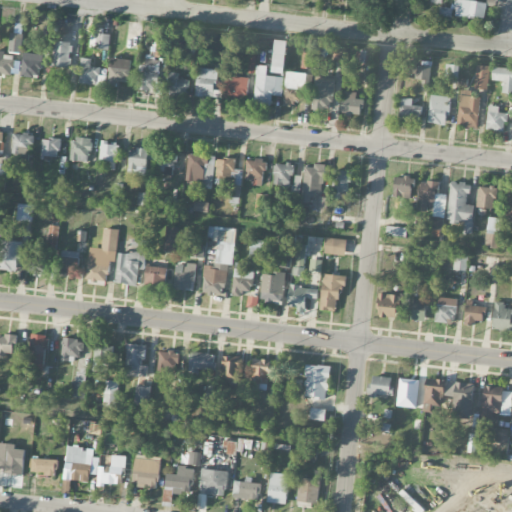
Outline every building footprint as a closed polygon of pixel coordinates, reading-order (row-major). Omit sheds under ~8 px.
[(484,20),(487,3),(467,0),(457,0),(455,15),(484,20)] [(8,52),(20,54),(23,34),(10,33),(8,52)] [(109,50),(110,34),(96,34),(95,49),(109,50)] [(273,72),(285,73),(286,41),(274,40),(273,72)] [(71,68),(70,42),(53,42),(54,68),(71,68)] [(14,54),(0,52),(0,74),(12,76),(14,54)] [(46,54),(23,53),(22,77),(39,77),(39,67),(45,68),(46,54)] [(301,68),(313,69),(314,53),(302,53),(301,68)] [(248,74),(255,74),(256,54),(249,54),(248,74)] [(118,81),(127,83),(131,60),(112,57),(107,86),(117,87),(118,81)] [(100,75),(100,67),(91,67),(92,59),(81,58),(80,85),(106,86),(106,75),(100,75)] [(158,91),(159,60),(141,59),(139,91),(158,91)] [(254,103),(271,104),(272,95),(282,96),(283,77),(267,76),(267,66),(256,65),(254,103)] [(458,78),(459,65),(446,65),(445,78),(458,78)] [(473,87),(487,90),(491,67),(477,65),(473,87)] [(422,80),(421,90),(427,91),(431,68),(417,66),(415,79),(422,80)] [(220,99),(221,91),(215,90),(218,70),(199,68),(195,95),(220,99)] [(502,93),(511,93),(511,68),(493,68),(492,80),(503,81),(502,93)] [(188,80),(178,79),(178,73),(169,72),(168,96),(188,97),(188,80)] [(305,101),(306,73),(285,72),(284,106),(293,106),(294,100),(305,101)] [(226,76),(226,100),(248,101),(249,77),(226,76)] [(313,108),(333,109),(334,78),(314,77),(313,108)] [(471,90),(460,90),(458,128),(478,129),(479,97),(470,97),(471,90)] [(357,92),(343,91),(341,112),(361,114),(362,99),(356,99),(357,92)] [(449,96),(430,96),(429,124),(448,124),(449,96)] [(413,105),(413,98),(401,98),(399,120),(421,121),(422,106),(413,105)] [(487,130),(505,131),(506,113),(499,113),(499,106),(488,105),(487,130)] [(12,158),(31,160),(33,135),(15,133),(12,158)] [(60,139),(43,138),(42,157),(59,158),(60,139)] [(71,138),(71,161),(90,161),(91,139),(71,138)] [(116,170),(117,142),(101,142),(100,165),(107,165),(107,170),(116,170)] [(128,174),(147,175),(148,149),(129,148),(128,174)] [(174,175),(176,151),(160,150),(157,173),(174,175)] [(213,189),(215,155),(188,154),(187,182),(201,182),(201,188),(213,189)] [(216,177),(235,178),(235,185),(230,185),(230,200),(239,200),(241,170),(235,170),(236,159),(217,158),(216,177)] [(247,160),(245,181),(263,183),(265,161),(247,160)] [(0,178),(7,179),(8,164),(0,163),(0,178)] [(273,185),(291,186),(292,164),(274,163),(273,185)] [(305,167),(302,202),(316,203),(315,212),(326,213),(327,198),(323,197),(325,165),(314,164),(314,167),(305,167)] [(413,197),(414,177),(395,176),(394,196),(413,197)] [(446,195),(438,194),(440,182),(422,180),(418,207),(433,209),(431,230),(442,231),(446,195)] [(473,205),(468,205),(469,183),(449,182),(448,220),(463,221),(463,233),(472,233),(473,205)] [(495,209),(497,188),(478,187),(477,208),(495,209)] [(209,203),(194,201),(193,211),(207,213),(209,203)] [(17,220),(32,221),(32,206),(27,206),(27,204),(18,204),(17,220)] [(499,243),(502,219),(489,217),(485,241),(499,243)] [(47,247),(57,247),(59,226),(49,225),(47,247)] [(164,250),(175,252),(178,227),(166,226),(164,250)] [(236,228),(208,227),(208,241),(217,241),(216,266),(204,265),(203,293),(225,294),(227,264),(234,265),(236,228)] [(406,227),(386,227),(386,236),(406,236),(406,227)] [(116,262),(119,230),(103,228),(102,248),(89,247),(86,280),(108,282),(110,261),(116,262)] [(347,240),(326,238),(325,253),(345,256),(347,240)] [(146,240),(132,239),(131,251),(145,252),(146,240)] [(1,271),(19,271),(20,241),(2,241),(1,271)] [(203,258),(204,245),(191,244),(190,257),(203,258)] [(304,268),(305,245),(296,245),(295,267),(304,268)] [(262,265),(263,249),(249,248),(249,265),(262,265)] [(146,254),(118,252),(116,283),(137,285),(138,269),(144,270),(146,254)] [(59,253),(59,274),(77,275),(78,254),(59,253)] [(453,270),(465,270),(466,255),(454,254),(453,270)] [(277,267),(290,268),(291,256),(278,256),(277,267)] [(29,274),(47,275),(48,258),(30,257),(29,274)] [(175,264),(174,290),(194,290),(195,264),(175,264)] [(145,287),(166,288),(167,267),(146,266),(145,287)] [(262,272),(261,303),(284,304),(285,273),(262,272)] [(321,310),(340,311),(342,275),(323,274),(321,310)] [(297,307),(297,312),(305,313),(306,298),(317,299),(318,288),(289,286),(288,307),(297,307)] [(399,318),(400,295),(379,294),(378,317),(399,318)] [(456,324),(457,299),(437,298),(436,323),(456,324)] [(426,320),(426,301),(410,300),(410,320),(426,320)] [(511,309),(504,309),(505,302),(494,302),(493,330),(511,330),(511,309)] [(466,303),(465,323),(484,323),(485,304),(466,303)] [(16,335),(0,334),(0,355),(16,356),(16,335)] [(28,371),(45,372),(47,335),(29,334),(28,371)] [(81,340),(64,338),(61,360),(78,362),(81,340)] [(143,366),(144,345),(127,344),(125,376),(147,377),(147,366),(143,366)] [(95,346),(93,372),(110,372),(111,347),(95,346)] [(157,372),(177,373),(178,352),(158,351),(157,372)] [(215,354),(190,352),(189,370),(214,371),(215,354)] [(239,381),(240,357),(223,357),(222,381),(239,381)] [(269,388),(270,360),(252,359),(251,387),(269,388)] [(331,366),(307,365),(304,397),(328,399),(331,366)] [(370,395),(391,396),(392,377),(370,376),(370,395)] [(454,381),(426,379),(424,411),(440,412),(441,396),(454,396),(454,381)] [(118,381),(105,380),(103,407),(116,408),(118,381)] [(72,397),(85,397),(85,381),(72,381),(72,397)] [(453,418),(472,419),(473,384),(454,383),(453,418)] [(151,387),(136,385),(133,404),(149,406),(151,387)] [(511,397),(511,388),(484,387),(482,421),(493,422),(493,414),(511,415),(511,397)] [(326,409),(311,409),(310,420),(326,421),(326,409)] [(508,429),(495,429),(495,443),(508,443),(508,429)] [(0,472),(24,473),(25,449),(15,449),(16,444),(0,443),(0,472)] [(97,474),(99,457),(85,456),(86,448),(68,446),(64,478),(89,481),(89,474),(97,474)] [(318,449),(303,447),(302,459),(317,461),(318,449)] [(200,453),(189,452),(188,465),(199,465),(200,453)] [(125,456),(112,455),(111,467),(98,466),(97,482),(123,484),(125,456)] [(133,486),(158,489),(160,461),(136,458),(133,486)] [(56,474),(56,460),(31,459),(31,473),(56,474)] [(165,474),(164,501),(172,502),(172,492),(191,493),(192,467),(178,467),(177,474),(165,474)] [(200,494),(226,495),(227,471),(201,469),(200,494)] [(318,505),(319,479),(299,478),(298,503),(308,504),(308,505),(318,505)] [(267,502),(285,504),(288,481),(270,479),(267,502)] [(234,498),(259,499),(260,483),(234,482),(234,498)] [(198,494),(198,509),(206,509),(206,494),(198,494)]
